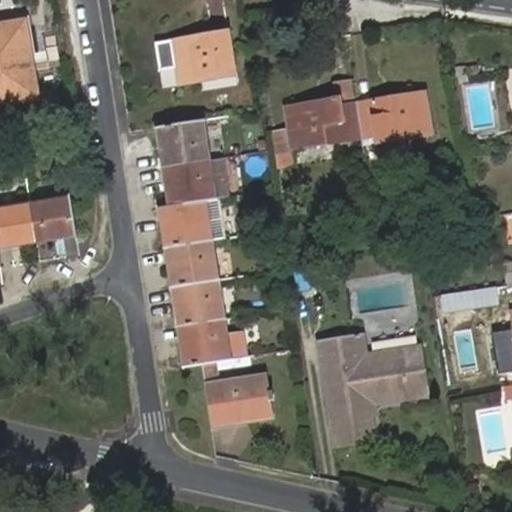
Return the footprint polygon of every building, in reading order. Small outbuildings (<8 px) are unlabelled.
[(0,99),(35,94),(30,64),(23,23),(0,26),(0,99)] [(191,42),(191,37),(170,41),(177,87),(234,77),(226,31),(209,34),(211,39),(191,42)] [(209,34),(191,37),(191,42),(211,39),(209,34)] [(354,102),(360,139),(375,137),(394,134),(395,138),(431,133),(424,91),(407,94),(408,98),(388,101),(387,97),(354,102)] [(291,150),(360,139),(354,102),(324,106),(324,101),(318,103),(318,107),(301,110),(300,106),(284,108),(291,150)] [(177,166),(211,161),(204,120),(156,129),(160,154),(174,152),(177,166)] [(287,130),(263,134),(266,152),(269,168),(293,165),(291,150),(287,130)] [(394,134),(375,137),(375,142),(395,138),(394,134)] [(160,154),(162,168),(177,166),(174,152),(160,154)] [(172,207),(209,200),(217,199),(211,161),(177,166),(179,181),(165,184),(169,207),(172,207)] [(162,168),(165,184),(179,181),(177,166),(162,168)] [(70,196),(31,202),(37,238),(75,232),(70,196)] [(178,247),(216,240),(209,200),(172,207),(174,223),(162,225),(166,250),(178,247)] [(0,207),(0,243),(37,238),(31,202),(0,207)] [(168,207),(159,209),(162,225),(174,223),(172,207),(169,207),(168,207)] [(37,238),(38,247),(77,241),(75,232),(37,238)] [(0,253),(38,247),(37,238),(0,243),(0,253)] [(184,287),(222,281),(216,240),(178,247),(181,262),(168,264),(172,288),(184,287)] [(166,250),(168,264),(181,262),(178,247),(166,250)] [(191,325),(228,319),(222,281),(184,287),(187,300),(174,302),(178,328),(191,325)] [(184,287),(172,288),(174,302),(187,300),(184,287)] [(205,365),(251,358),(247,332),(231,334),(228,319),(191,325),(193,342),(181,344),(185,368),(203,365),(205,365)] [(178,328),(181,344),(193,342),(191,325),(178,328)] [(507,372),(511,371),(511,336),(501,338),(507,372)] [(354,337),(324,341),(340,446),(375,441),(369,404),(369,399),(428,389),(422,349),(357,359),(347,360),(346,353),(355,351),(354,337)] [(357,359),(355,351),(346,353),(347,360),(357,359)] [(207,388),(213,425),(240,422),(239,415),(274,410),(273,400),(275,399),(274,391),(271,391),(269,377),(207,388)] [(428,389),(369,399),(369,404),(429,395),(428,389)] [(239,415),(240,422),(275,417),(274,410),(239,415)]
